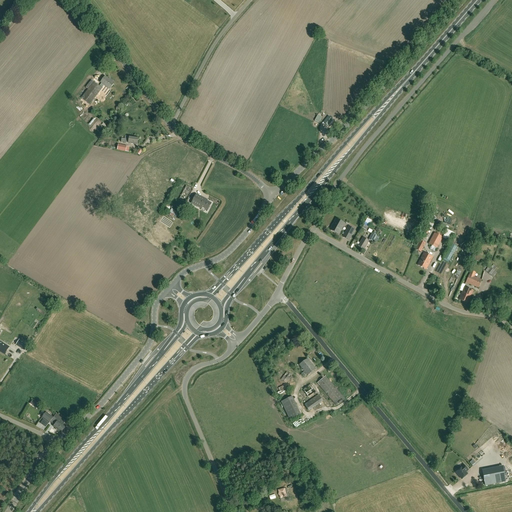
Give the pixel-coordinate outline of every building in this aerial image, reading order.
[(110,89),(114,83),(105,77),(100,82),(102,83),(99,86),(95,83),(99,79),(97,78),(94,82),(82,98),(90,104),(104,85),(110,89)] [(328,126),(333,120),(328,116),(323,122),(328,126)] [(129,137),(125,136),(125,139),(122,138),(121,142),(128,143),(137,144),(138,138),(129,137)] [(208,211),(211,204),(206,201),(207,200),(196,194),(191,203),(202,209),(203,208),(208,211)] [(338,234),(344,223),(336,219),(330,230),(338,234)] [(348,240),(354,230),(349,227),(343,237),(348,240)] [(447,229),(443,237),(443,238),(447,240),(446,241),(449,242),(454,233),(447,229)] [(437,248),(443,238),(443,237),(434,233),(428,243),(437,248)] [(364,249),(369,241),(363,238),(358,246),(364,249)] [(421,252),(425,243),(420,241),(415,249),(421,252)] [(453,245),(449,254),(455,256),(458,247),(453,245)] [(426,270),(433,257),(424,253),(417,265),(426,270)] [(494,270),(497,267),(493,264),(491,268),(489,266),(485,271),(493,277),(497,272),(494,270)] [(474,277),(476,273),(471,271),(469,275),(466,283),(478,288),(481,280),(474,277)] [(468,304),(473,291),(464,287),(459,300),(468,304)] [(0,351),(5,355),(9,347),(0,341),(0,351)] [(307,375),(315,369),(307,359),(299,365),(304,371),(301,374),(303,377),(306,374),(307,375)] [(286,383),(292,375),(287,371),(281,379),(286,383)] [(337,405),(344,399),(325,376),(317,383),(337,405)] [(309,411),(323,401),(318,395),(304,405),(309,411)] [(290,420),(301,414),(292,396),(281,402),(290,420)] [(40,405),(33,400),(30,403),(38,408),(40,405)] [(53,418),(46,413),(42,418),(49,424),(51,421),(55,424),(53,427),(61,433),(66,427),(63,425),(65,421),(56,414),(53,418)] [(484,448),(474,457),(477,460),(486,451),(484,448)] [(487,451),(472,465),(475,468),(490,454),(487,451)] [(468,470),(464,465),(461,468),(460,467),(458,466),(455,468),(455,471),(456,472),(461,479),(467,474),(465,472),(468,470)] [(495,484),(492,469),(482,471),(485,486),(485,487),(496,485),(495,484)] [(281,498),(286,496),(285,493),(287,492),(286,488),(279,490),(281,498)]
